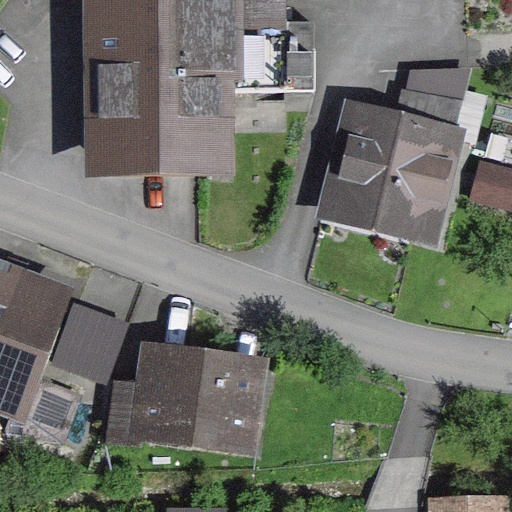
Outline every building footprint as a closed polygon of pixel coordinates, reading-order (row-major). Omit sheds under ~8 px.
[(215,86),(231,86),(229,0),(102,0),(103,166),(215,165),(215,86)] [(229,0),(231,86),(231,93),(313,92),(313,25),(280,25),(279,0),(229,0)] [(415,233),(431,167),(445,170),(462,104),(401,93),(393,124),(361,116),(336,213),(415,233)] [(511,164),(489,158),(476,201),(511,211),(511,164)] [(0,405),(14,411),(27,376),(56,297),(0,276),(0,405)] [(141,444),(142,430),(246,444),(256,374),(151,359),(147,388),(121,384),(112,440),(141,444)] [(79,395),(27,376),(14,411),(5,435),(61,442),(79,395)]
